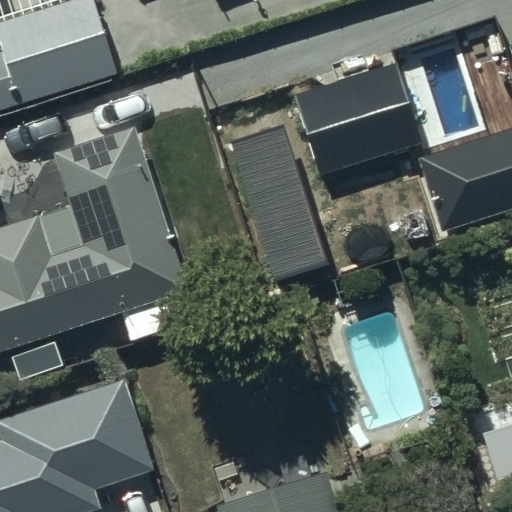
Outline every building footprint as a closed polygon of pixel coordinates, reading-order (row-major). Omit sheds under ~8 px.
[(0,109),(115,74),(91,0),(77,0),(0,23),(0,109)] [(418,146),(403,94),(470,74),(458,32),(387,54),(391,67),(323,88),(319,73),(288,82),(293,98),(317,177),(418,146)] [(511,129),(416,159),(439,231),(511,208),(511,45),(506,48),(511,67),(511,129)] [(67,209),(0,229),(0,351),(182,294),(130,128),(50,154),(67,209)] [(0,511),(87,511),(95,510),(90,492),(147,474),(119,385),(0,421),(0,511)] [(215,507),(216,511),(335,511),(324,475),(215,507)]
